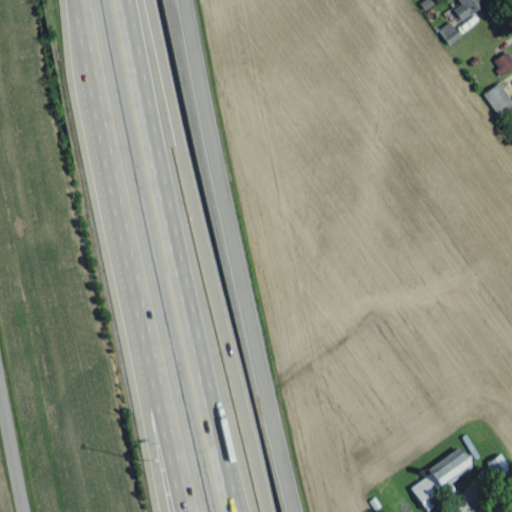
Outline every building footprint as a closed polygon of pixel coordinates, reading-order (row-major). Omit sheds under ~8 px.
[(456,0),(459,3),(451,8),(458,19),(485,3),(482,0),(456,0)] [(459,36),(448,21),(436,29),(447,45),(459,36)] [(490,60),(500,75),(511,66),(511,60),(505,50),(490,60)] [(511,103),(511,102),(498,81),(481,93),(496,115),(511,103)] [(470,466),(457,446),(425,468),(428,473),(408,487),(424,510),(447,495),(441,486),(470,466)] [(511,470),(499,453),(485,462),(497,479),(511,470)]
